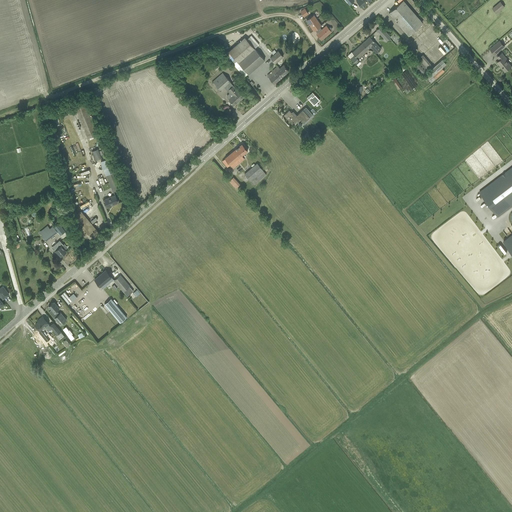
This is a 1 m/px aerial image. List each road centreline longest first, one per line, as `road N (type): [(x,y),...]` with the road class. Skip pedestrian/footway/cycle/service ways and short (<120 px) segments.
road 1 (unclassified): [(0,336),(384,0)]
road 2 (unclassified): [(511,107),(424,0)]
